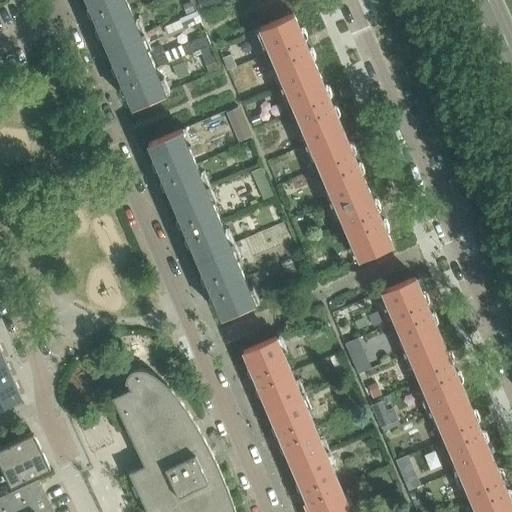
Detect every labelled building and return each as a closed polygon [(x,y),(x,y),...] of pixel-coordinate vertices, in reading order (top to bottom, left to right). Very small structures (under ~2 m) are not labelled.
[(87,0),(94,16),(90,17),(94,27),(98,25),(109,49),(142,35),(126,0),(87,0)] [(220,0),(198,0),(202,10),(221,2),(220,0)] [(191,1),(183,5),(187,14),(195,11),(191,1)] [(180,20),(164,27),(168,37),(190,28),(189,27),(201,21),(197,11),(180,19),(180,20)] [(309,47),(311,46),(308,38),(306,39),(305,38),(301,28),(294,14),(261,28),(285,84),(319,70),(313,57),(309,48),(309,47)] [(109,49),(119,73),(115,74),(119,84),(123,82),(133,107),(166,93),(142,35),(109,49)] [(208,46),(200,50),(209,72),(218,69),(208,46)] [(232,55),(223,58),(228,70),(237,66),(232,55)] [(334,104),(336,103),(332,95),(330,96),(329,95),(326,86),(319,70),(285,84),(309,141),(344,128),(338,114),(334,105),(334,104)] [(358,162),(358,161),(360,160),(356,152),(354,153),(354,152),(350,143),(344,128),(309,141),(334,200),(368,185),(362,171),(358,162)] [(149,144),(159,168),(156,170),(160,179),(163,178),(174,201),(207,187),(182,130),(149,144)] [(269,185),(259,190),(263,200),(273,196),(269,185)] [(368,185),(334,200),(359,258),(393,244),(387,229),(383,219),(383,218),(384,217),(381,209),(379,210),(378,209),(375,200),(368,185)] [(184,225),(180,227),(184,236),(188,235),(198,259),(231,245),(207,187),(174,201),(184,225)] [(208,282),(204,284),(208,293),(212,292),(223,317),(256,302),(231,245),(198,259),(208,282)] [(435,323),(431,313),(432,313),(431,312),(433,311),(433,310),(430,302),(428,303),(427,302),(426,302),(422,293),(423,292),(423,291),(422,292),(416,277),(383,292),(408,351),(441,337),(436,324),(436,322),(435,323)] [(379,311),(368,315),(373,325),(383,321),(379,311)] [(292,319),(286,322),(288,329),(295,326),(295,325),(292,319)] [(262,395),(262,396),(263,396),(268,408),(301,394),(277,337),(244,351),(250,366),(249,366),(250,367),(254,375),(253,376),(254,377),(252,378),(255,386),(257,385),(258,386),(259,386),(262,395)] [(447,351),(448,351),(448,350),(447,350),(441,337),(408,351),(433,410),(467,396),(461,383),(462,382),(461,381),(460,382),(456,372),(457,372),(457,370),(458,370),(455,361),(453,362),(452,361),(447,351)] [(358,338),(345,344),(351,358),(364,352),(358,338)] [(5,360),(0,362),(0,384),(14,379),(5,360)] [(236,511),(234,506),(232,499),(227,486),(221,471),(218,464),(216,459),(212,452),(209,446),(203,435),(195,421),(190,414),(185,405),(181,400),(177,396),(175,393),(171,389),(167,385),(164,382),(161,379),(158,376),(156,375),(153,374),(150,372),(147,371),(144,370),(141,369),(138,369),(136,370),(134,370),(132,371),(130,372),(129,374),(127,376),(126,378),(126,381),(126,383),(127,383),(130,389),(112,397),(144,465),(129,473),(147,511),(236,511)] [(14,379),(0,384),(0,408),(22,399),(14,379)] [(376,382),(368,385),(373,398),(381,394),(376,382)] [(278,433),(278,434),(276,435),(280,443),(282,442),(282,444),(283,443),(287,452),(286,452),(286,453),(287,453),(292,466),(326,452),(301,394),(268,408),(274,423),(273,423),(274,424),(275,424),(278,432),(278,433)] [(481,431),(482,430),(482,429),(484,428),(480,420),(478,421),(478,420),(477,420),(473,410),(474,410),(473,409),(472,409),(467,396),(433,410),(459,469),(492,455),(486,442),(487,441),(486,440),(481,431)] [(382,401),(371,405),(381,427),(391,423),(382,401)] [(34,432),(0,447),(0,463),(3,469),(43,450),(41,447),(36,435),(36,436),(34,432)] [(51,468),(49,464),(44,453),(43,450),(3,469),(11,487),(51,468)] [(311,509),(310,509),(311,511),(311,510),(312,511),(344,511),(350,509),(326,452),(292,466),(298,480),(298,481),(299,481),(303,490),(302,490),(302,491),(300,492),(304,500),(306,499),(306,501),(307,500),(311,509)] [(408,455),(396,460),(401,472),(413,467),(408,455)] [(511,511),(511,501),(511,500),(511,499),(507,489),(507,488),(509,487),(505,479),(503,480),(503,478),(502,479),(498,469),(499,469),(498,468),(497,468),(492,455),(459,469),(477,511),(511,511)] [(54,511),(39,479),(0,497),(0,511),(54,511)] [(417,489),(410,492),(412,497),(419,494),(417,489)]
